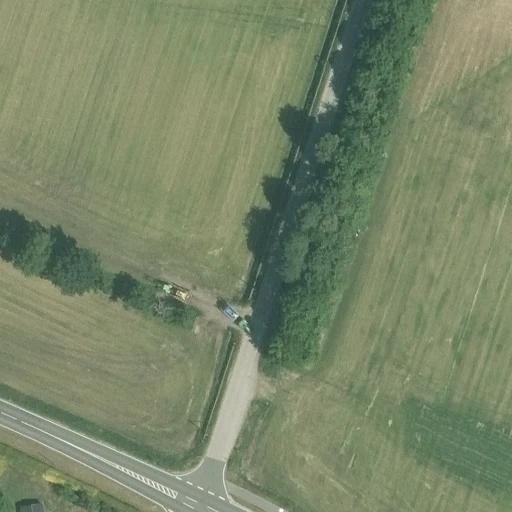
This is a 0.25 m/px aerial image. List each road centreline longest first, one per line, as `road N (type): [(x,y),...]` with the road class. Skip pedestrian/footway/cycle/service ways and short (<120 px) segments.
road 1 (unclassified): [(363,0),(198,506)]
road 2 (tertiary): [(198,506),(0,412)]
